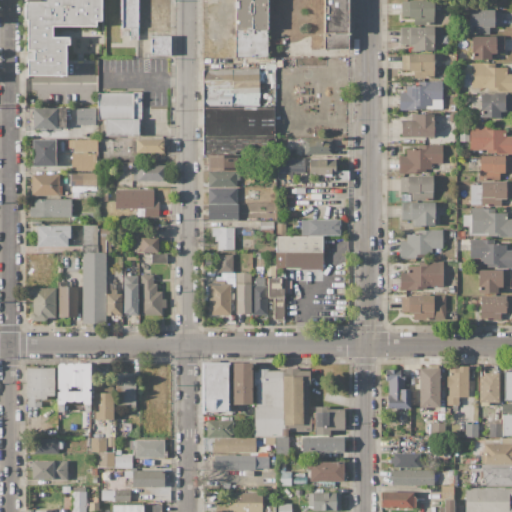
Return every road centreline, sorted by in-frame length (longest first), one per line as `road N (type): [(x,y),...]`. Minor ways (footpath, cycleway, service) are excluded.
road 1 (tertiary): [(367,511),(370,0)]
road 2 (residential): [(189,511),(188,0)]
road 3 (residential): [(11,511),(11,0)]
road 4 (residential): [(0,345),(511,345)]
